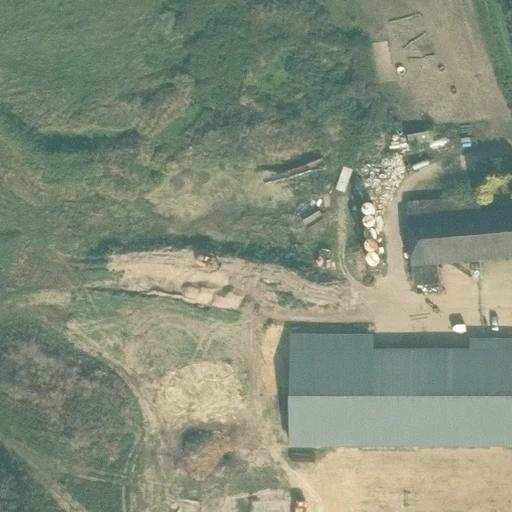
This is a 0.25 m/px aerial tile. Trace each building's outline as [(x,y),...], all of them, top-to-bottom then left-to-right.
[(438,265),(451,264),(511,258),(511,212),(481,215),(479,199),(407,205),(413,286),(440,284),(438,265)] [(381,202),(349,201),(348,271),(380,272),(381,202)] [(345,214),(62,226),(64,265),(347,252),(345,214)] [(348,309),(308,310),(310,349),(372,346),(369,309),(348,309)] [(291,352),(291,448),(511,447),(511,351),(292,352),(291,352)]
